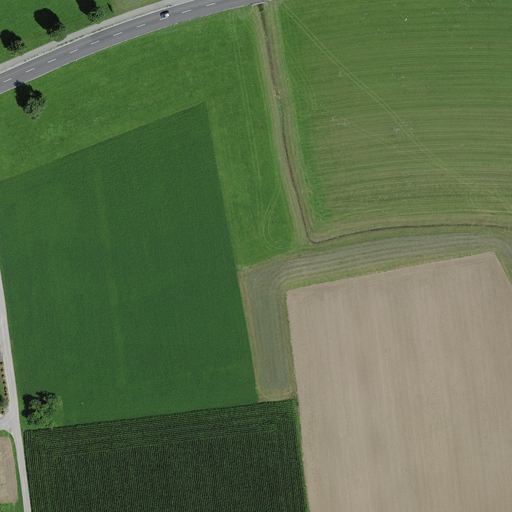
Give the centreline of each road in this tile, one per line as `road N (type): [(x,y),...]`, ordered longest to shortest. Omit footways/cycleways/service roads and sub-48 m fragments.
road 1 (primary): [(229,0),(76,49),(0,83)]
road 2 (track): [(28,511),(0,287)]
